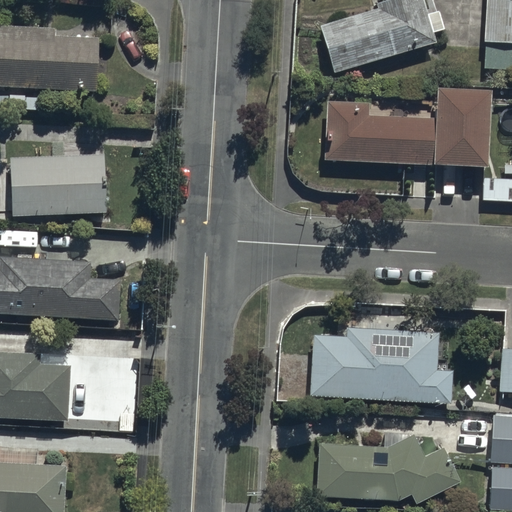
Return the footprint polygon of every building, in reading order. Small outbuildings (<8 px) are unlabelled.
[(426,8),(423,0),(376,0),(377,3),(318,21),(333,69),(435,37),(432,27),(443,24),(437,5),(426,8)] [(511,0),(484,0),(483,36),(485,36),(484,65),(511,66),(511,0)] [(0,95),(97,99),(99,45),(54,43),(55,35),(0,32),(0,95)] [(487,157),(489,81),(434,80),(433,105),(409,105),(409,112),(367,110),(367,98),(325,96),(324,156),(437,159),(437,155),(487,157)] [(106,220),(103,161),(10,168),(13,225),(106,220)] [(511,174),(483,174),(483,196),(511,197),(511,174)] [(0,323),(119,328),(120,288),(92,288),(93,270),(0,266),(0,323)] [(438,327),(314,321),(309,390),(450,398),(451,364),(435,363),(438,327)] [(511,343),(500,344),(499,389),(511,388),(511,343)] [(0,427),(69,430),(71,374),(41,373),(41,363),(0,361),(0,427)] [(511,411),(490,410),(489,505),(511,505),(511,411)] [(407,431),(407,429),(384,428),(383,441),(318,438),(316,490),(397,494),(409,489),(414,499),(459,474),(441,443),(423,453),(410,429),(407,431)] [(39,457),(0,455),(0,511),(64,511),(66,475),(38,474),(39,457)]
